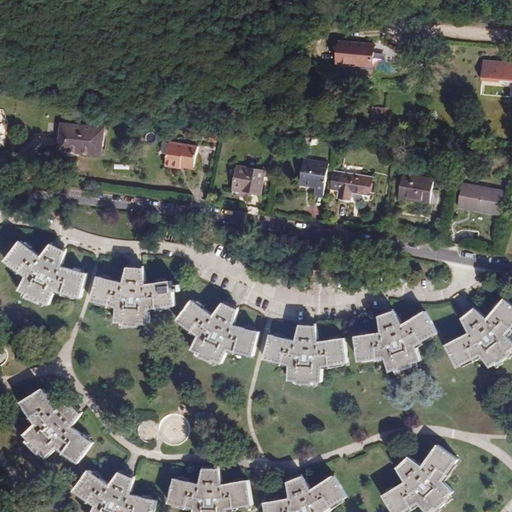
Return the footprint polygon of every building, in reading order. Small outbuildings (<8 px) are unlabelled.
[(377,45),(340,41),(338,63),(375,66),(377,45)] [(511,62),(493,61),(491,81),(501,81),(501,79),(511,79),(511,62)] [(388,107),(373,106),(372,123),(381,123),(382,117),(387,117),(388,107)] [(84,130),(85,125),(62,123),(59,150),(103,155),(105,132),(84,130)] [(181,164),(195,166),(198,146),(170,141),(165,165),(180,168),(181,167),(181,164)] [(329,163),(305,160),(301,184),(309,185),(317,186),(315,194),(324,196),(329,163)] [(266,171),(238,165),(234,188),(262,193),(266,171)] [(373,177),(343,172),(339,198),(351,200),(352,192),(370,195),(373,177)] [(435,178),(403,173),(399,198),(430,204),(437,205),(440,191),(433,190),(435,178)] [(473,205),(472,210),(500,215),(505,191),(462,183),(458,207),(465,208),(466,204),(473,205)] [(70,209),(64,220),(66,222),(72,224),(83,229),(94,232),(106,235),(116,237),(126,238),(140,239),(150,238),(151,239),(151,224),(137,223),(123,222),(109,220),(105,220),(102,219),(98,218),(95,217),(91,216),(88,215),(82,212),(77,210),(72,207),(71,208),(70,209)] [(43,256),(22,240),(6,260),(27,276),(20,290),(28,294),(27,296),(41,303),(42,301),(50,305),(57,291),(82,298),(89,273),(64,266),(68,250),(53,243),(43,256)] [(124,282),(99,275),(93,300),(118,307),(117,322),(126,323),(126,326),(141,327),(141,324),(150,324),(151,309),(177,306),(175,291),(181,290),(181,283),(174,284),(173,280),(148,283),(146,268),(129,267),(124,282)] [(476,307),(463,318),(470,332),(447,344),(460,367),(483,355),(492,367),(499,362),(501,364),(511,355),(511,353),(511,352),(511,351),(511,338),(509,334),(511,330),(511,302),(506,298),(489,318),(476,307)] [(240,309),(225,302),(215,315),(194,299),(178,320),(199,336),(193,349),(201,353),(199,356),(214,362),(215,360),(223,364),(229,350),(255,356),(261,331),(236,324),(240,309)] [(396,310),(380,316),(382,332),(356,336),(360,361),(386,357),(391,372),(399,369),(400,371),(415,366),(414,363),(423,360),(417,346),(440,332),(426,310),(404,324),(396,310)] [(297,340),(271,334),(265,358),(290,365),(290,380),(299,381),(298,384),(314,384),(314,381),(323,382),(324,367),(349,363),(346,337),(320,341),(318,325),(301,324),(297,340)] [(58,410),(44,388),(22,402),(36,423),(25,434),(31,440),(29,443),(40,454),(42,452),(48,458),(59,448),(80,463),(96,442),(74,427),(83,413),(71,401),(58,410)] [(424,465),(410,456),(398,467),(406,481),(384,495),(394,511),(406,511),(420,503),(428,511),(433,511),(437,508),(439,510),(450,500),(448,497),(455,491),(445,480),(460,459),(439,444),(424,465)] [(201,483),(176,477),(170,503),(195,508),(195,511),(228,511),(229,509),(255,505),(250,479),(224,484),(222,468),(204,467),(201,483)] [(112,484),(91,469),(76,490),(97,505),(93,511),(155,511),(159,499),(133,493),(137,478),(121,471),(112,484)] [(292,497),(266,502),(267,511),(328,511),(328,510),(349,497),(336,474),(313,488),(305,475),(289,481),(292,497)]
